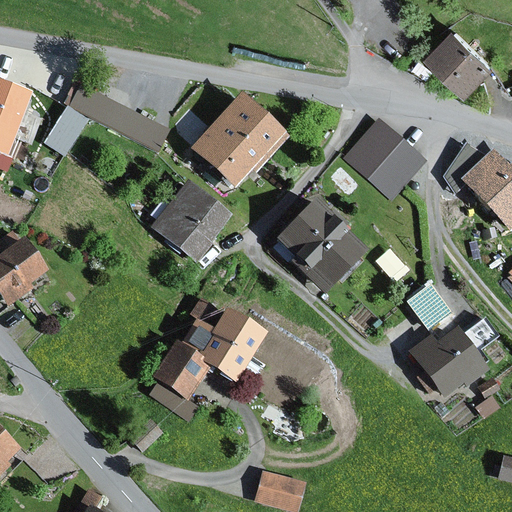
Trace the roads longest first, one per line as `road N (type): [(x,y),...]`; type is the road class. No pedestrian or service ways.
road 1 (unclassified): [(355,101),(0,35)]
road 2 (unclassified): [(0,344),(140,511)]
road 3 (track): [(249,243),(400,375)]
road 4 (track): [(355,101),(322,163),(249,243)]
road 5 (unclassified): [(511,131),(355,101)]
